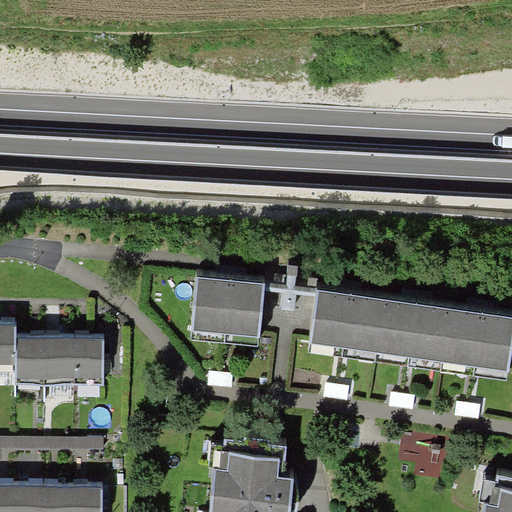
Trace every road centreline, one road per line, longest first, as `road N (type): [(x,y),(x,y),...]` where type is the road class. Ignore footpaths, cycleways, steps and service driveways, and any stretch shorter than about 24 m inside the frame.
road 1 (secondary): [(0,150),(511,177)]
road 2 (secondary): [(511,135),(0,109)]
